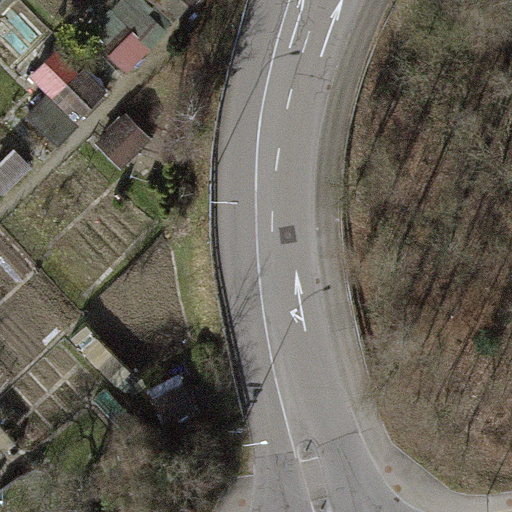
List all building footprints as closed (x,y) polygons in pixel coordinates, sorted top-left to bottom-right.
[(0,0),(0,9),(7,15),(16,0),(0,0)] [(117,58),(130,71),(170,29),(139,0),(101,0),(80,22),(94,35),(90,38),(114,61),(117,58)] [(151,0),(175,22),(196,0),(151,0)] [(26,111),(60,143),(113,89),(84,62),(78,69),(52,45),(26,72),(46,90),(26,111)] [(95,139),(122,167),(154,136),(128,108),(95,139)] [(15,143),(0,158),(0,187),(5,193),(35,163),(15,143)] [(50,258),(87,293),(102,278),(65,242),(50,258)] [(104,366),(126,392),(149,373),(127,347),(104,366)] [(196,405),(177,361),(159,369),(164,380),(150,385),(163,418),(196,405)]
